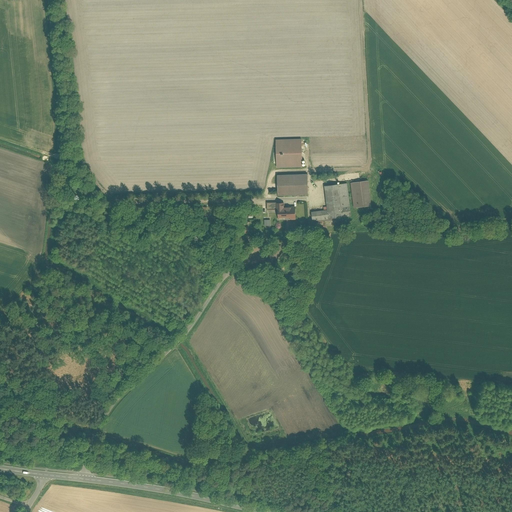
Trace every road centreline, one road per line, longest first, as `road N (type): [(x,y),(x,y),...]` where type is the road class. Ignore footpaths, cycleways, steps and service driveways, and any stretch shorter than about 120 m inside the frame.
road 1 (unclassified): [(83,478),(109,406),(182,336),(226,273),(229,199),(174,202)]
road 2 (track): [(0,138),(73,161),(116,200),(174,202)]
road 3 (tertiary): [(266,511),(83,478)]
